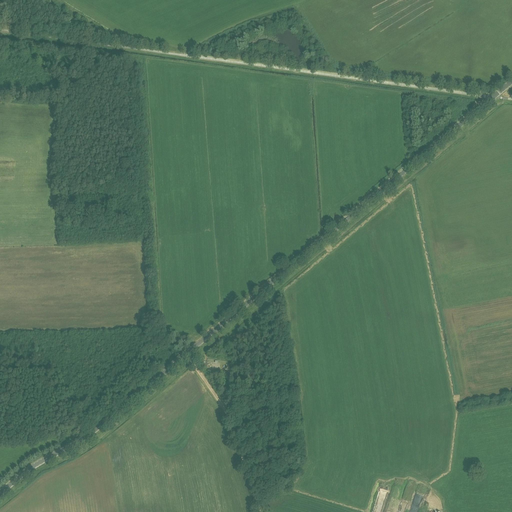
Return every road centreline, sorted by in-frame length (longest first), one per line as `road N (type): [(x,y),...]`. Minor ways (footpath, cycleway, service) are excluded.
road 1 (tertiary): [(0,493),(104,422),(493,96)]
road 2 (unclassified): [(185,56),(493,96)]
road 3 (track): [(0,327),(158,327),(198,343)]
road 4 (track): [(259,511),(223,406),(188,352)]
